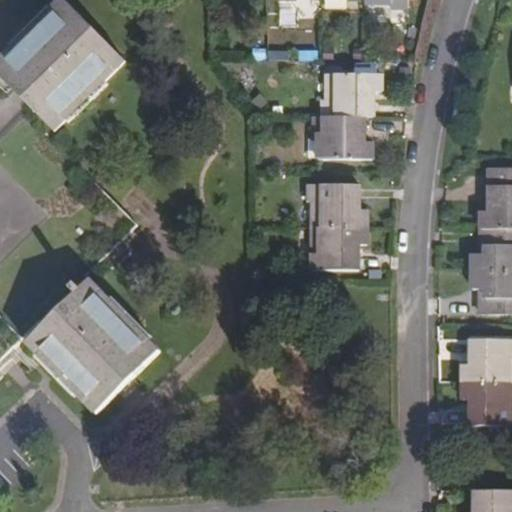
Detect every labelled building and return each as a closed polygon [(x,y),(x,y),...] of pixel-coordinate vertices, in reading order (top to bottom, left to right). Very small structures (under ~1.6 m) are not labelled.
[(63,0),(61,0),(0,60),(0,76),(23,100),(55,133),(126,64),(63,0)] [(366,0),(366,6),(394,6),(394,10),(410,10),(409,0),(366,0)] [(324,119),(365,119),(375,119),(375,110),(375,101),(370,101),(370,93),(383,93),(384,75),(329,75),(328,102),(325,102),(324,119)] [(365,119),(324,119),(316,118),(316,135),(321,136),(321,161),(374,161),(374,150),(374,144),(360,144),(360,137),(365,136),(365,119)] [(316,229),(368,229),(368,221),(368,213),(356,213),(357,206),(361,205),(362,188),(313,187),(312,204),(316,204),(316,229)] [(480,230),(511,230),(511,188),(487,188),(488,205),(493,205),(493,214),(480,214),(480,230)] [(368,229),(316,229),(315,256),(311,256),(311,274),(360,274),(360,256),(356,256),(356,248),(368,248),(368,239),(368,229)] [(470,256),(470,274),(511,274),(511,230),(480,230),(480,248),(484,248),(483,256),(470,256)] [(511,317),(511,274),(470,274),(470,292),(484,292),(484,300),(479,300),(479,317),(511,317)] [(161,355),(91,283),(29,344),(99,415),(125,390),(161,355)] [(465,368),(465,385),(511,386),(511,343),(473,343),(473,359),(479,360),(478,368),(465,368)] [(511,386),(465,385),(465,402),(479,403),(478,412),(473,412),(473,429),(511,429),(511,386)] [(511,511),(511,493),(477,493),(477,511),(482,511),(481,511),(511,511)]
